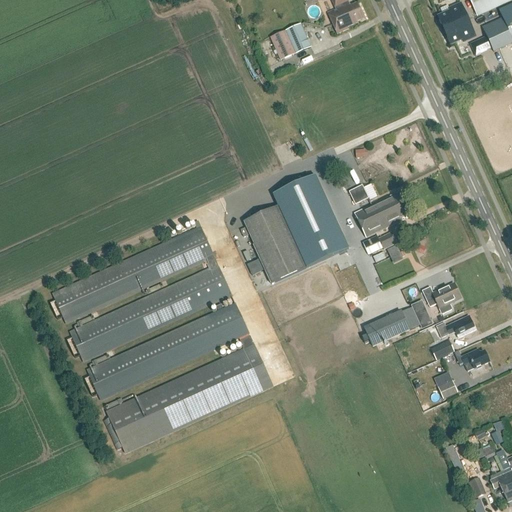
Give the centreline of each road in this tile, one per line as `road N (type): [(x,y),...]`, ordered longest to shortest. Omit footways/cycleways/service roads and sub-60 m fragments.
road 1 (track): [(437,105),(0,302)]
road 2 (tertiary): [(511,269),(389,0)]
